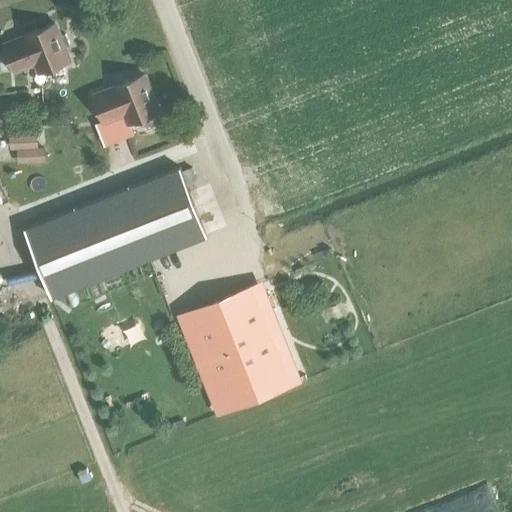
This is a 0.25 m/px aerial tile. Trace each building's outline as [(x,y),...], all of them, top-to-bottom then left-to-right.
[(59,36),(54,23),(25,35),(26,37),(4,45),(14,70),(36,61),(40,72),(69,61),(64,47),(70,45),(66,34),(59,36)] [(159,111),(145,74),(116,85),(117,87),(94,96),(104,120),(127,112),(131,122),(159,111)] [(37,133),(9,134),(9,148),(17,148),(18,163),(45,161),(45,146),(38,146),(37,133)] [(53,297),(209,235),(182,167),(26,228),(53,297)] [(255,287),(187,315),(221,397),(288,371),(255,287)]
